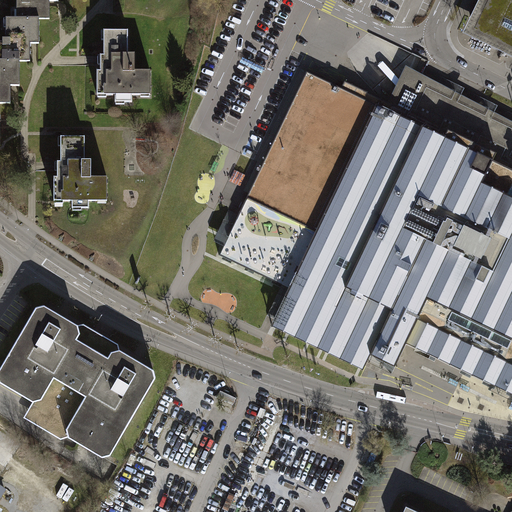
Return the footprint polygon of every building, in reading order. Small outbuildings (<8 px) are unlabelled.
[(16,0),(16,22),(41,23),(49,23),(50,4),(60,5),(60,0),(23,0),(24,0),(23,0),(16,0)] [(511,0),(484,0),(481,8),(484,10),(474,30),(511,48),(511,0)] [(0,40),(0,62),(20,62),(31,62),(31,47),(40,47),(41,23),(16,22),(6,22),(5,40),(0,40)] [(124,32),(97,32),(98,97),(147,96),(146,73),(132,74),(132,55),(124,56),(124,32)] [(0,106),(0,107),(11,107),(11,88),(20,88),(20,62),(0,62),(0,106)] [(511,121),(406,66),(388,102),(344,81),(341,88),(307,72),(247,197),(219,255),(289,289),(294,291),(278,324),(365,365),(370,354),(395,367),(406,343),(408,339),(511,388),(511,121)] [(85,137),(61,137),(61,162),(57,162),(57,179),(54,179),(54,201),(105,201),(105,178),(91,178),(91,160),(85,160),(85,137)] [(365,366),(365,365),(278,324),(294,291),(289,289),(272,326),(363,370),(365,366)] [(83,333),(39,307),(0,374),(0,384),(38,406),(52,381),(66,389),(88,351),(76,344),(83,333)] [(511,393),(511,388),(408,339),(406,343),(511,393)] [(66,389),(86,400),(64,438),(106,462),(157,375),(117,351),(110,364),(88,351),(66,389)] [(262,429),(273,431),(275,419),(264,417),(262,429)]
